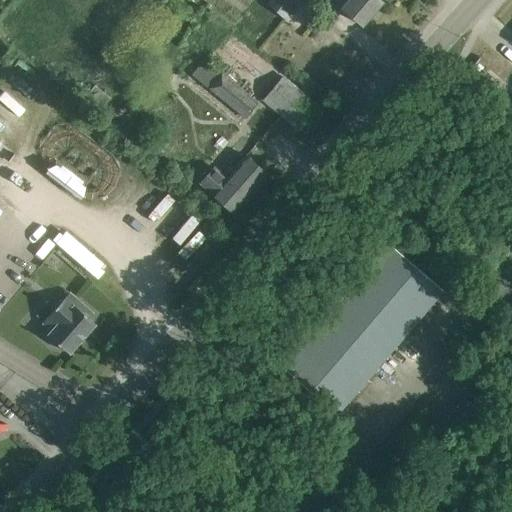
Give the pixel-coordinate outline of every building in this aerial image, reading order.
[(302,0),(269,0),(267,3),(287,19),(302,0)] [(349,0),(342,9),(361,25),(381,2),(379,0),(349,0)] [(258,102),(205,60),(192,77),(246,118),(258,102)] [(319,106),(303,93),(283,76),(263,99),(298,130),(319,106)] [(268,175),(253,162),(245,155),(226,178),(212,167),(201,180),(214,191),(211,194),(234,214),(268,175)] [(80,201),(157,269),(195,226),(118,158),(80,201)] [(207,235),(199,228),(182,248),(190,255),(207,235)] [(62,231),(50,244),(94,284),(106,271),(62,231)] [(337,414),(444,290),(391,243),(283,368),(337,414)] [(52,331),(48,335),(68,353),(94,323),(86,316),(90,312),(69,293),(43,322),(52,331)] [(453,436),(483,403),(469,392),(440,424),(453,436)]
